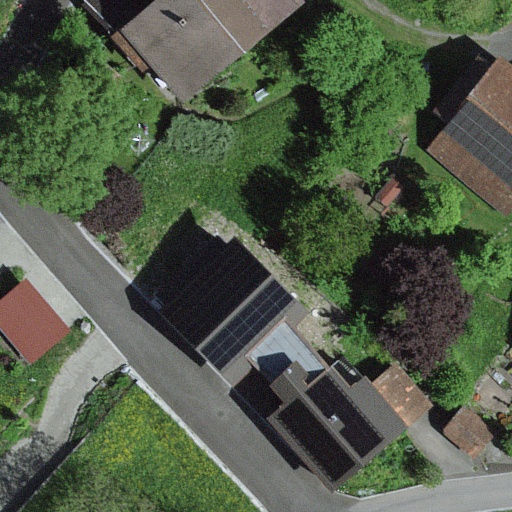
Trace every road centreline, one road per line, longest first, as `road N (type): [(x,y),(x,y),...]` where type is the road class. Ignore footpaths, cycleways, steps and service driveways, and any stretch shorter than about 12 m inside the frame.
road 1 (residential): [(0,178),(325,511)]
road 2 (residential): [(50,0),(0,118)]
